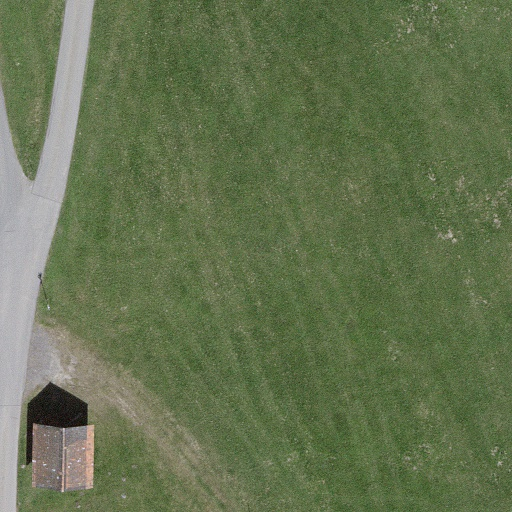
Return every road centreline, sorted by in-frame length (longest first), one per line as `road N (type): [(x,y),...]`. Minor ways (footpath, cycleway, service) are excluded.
road 1 (track): [(69,0),(9,281)]
road 2 (track): [(9,281),(0,506)]
